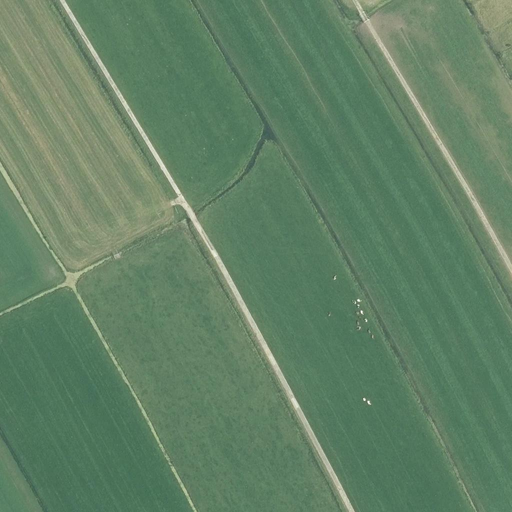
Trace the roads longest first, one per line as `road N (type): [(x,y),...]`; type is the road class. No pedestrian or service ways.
road 1 (track): [(180,198),(349,511)]
road 2 (track): [(511,273),(353,0)]
road 3 (track): [(61,0),(180,198),(168,206)]
